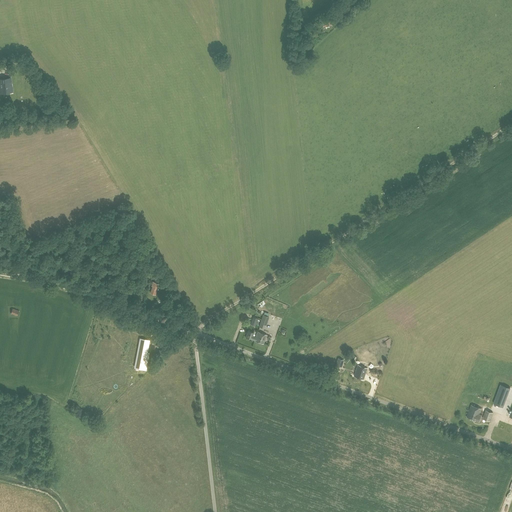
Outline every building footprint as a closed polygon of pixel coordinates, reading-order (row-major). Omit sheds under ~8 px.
[(321,27),(331,24),(329,16),(319,19),(321,27)] [(0,79),(0,83),(0,86),(1,86),(1,92),(5,91),(5,90),(7,90),(8,91),(11,90),(9,79),(6,79),(6,78),(3,79),(0,79)] [(151,292),(155,294),(159,284),(153,282),(152,285),(153,286),(151,292)] [(259,326),(265,329),(270,316),(263,314),(259,326)] [(250,324),(256,326),(258,318),(253,316),(250,324)] [(246,337),(255,340),(256,336),(255,336),(255,334),(253,333),(254,332),(248,330),(246,337)] [(255,340),(264,343),(267,335),(258,331),(256,336),(255,340)] [(146,366),(148,353),(146,353),(149,340),(140,339),(135,365),(146,366)] [(336,365),(341,367),(344,360),(338,358),(336,365)] [(354,376),(363,379),(367,368),(358,365),(354,376)] [(467,417),(479,421),(482,414),(480,414),(482,408),(471,404),(467,417)] [(482,418),(490,421),(493,412),(485,410),(482,418)]
